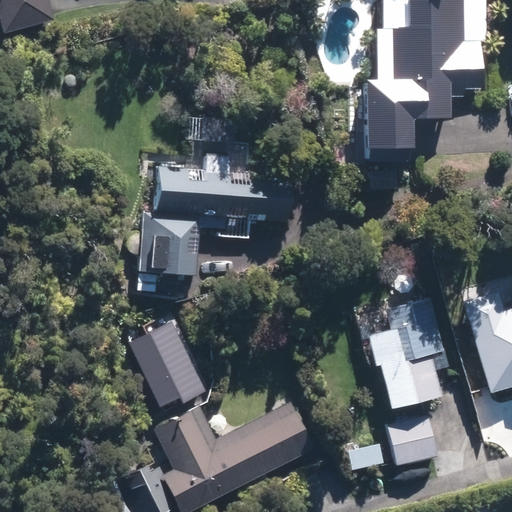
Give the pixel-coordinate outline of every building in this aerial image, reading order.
[(0,0),(0,36),(53,24),(47,0),(0,0)] [(368,120),(366,159),(409,161),(410,121),(447,122),(448,96),(463,97),(463,88),(477,88),(479,40),(463,39),(464,18),(475,19),(475,0),(378,0),(378,16),(404,17),(404,25),(392,24),(389,85),(364,84),(362,120),(368,120)] [(229,146),(231,119),(187,116),(185,144),(229,146)] [(205,152),(204,172),(155,169),(153,214),(139,214),(136,282),(158,282),(158,275),(197,277),(199,231),(216,231),(216,239),(249,240),(250,219),(290,220),(292,175),(227,172),(227,153),(205,152)] [(387,405),(437,391),(430,369),(449,363),(428,291),(381,305),(387,327),(363,334),(372,365),(375,364),(387,405)] [(118,484),(131,511),(163,511),(314,441),(295,400),(211,440),(196,405),(154,423),(170,459),(118,484)] [(422,410),(384,419),(394,465),(433,456),(422,410)] [(378,442),(345,448),(349,470),(382,464),(378,442)]
